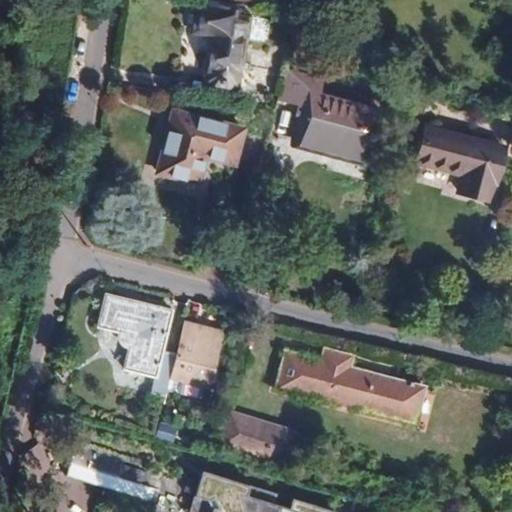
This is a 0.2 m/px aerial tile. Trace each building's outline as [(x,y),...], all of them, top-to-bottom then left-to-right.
[(246,21),(196,14),(194,40),(212,42),(207,87),(237,90),(246,21)] [(323,81),(288,71),(279,100),(304,107),(295,142),(366,160),(379,113),(319,97),(323,81)] [(152,180),(193,191),(201,161),(229,169),(237,138),(170,118),(152,180)] [(504,146),(428,124),(418,160),(463,172),(458,189),(490,198),(504,146)] [(163,398),(174,355),(159,351),(168,312),(107,296),(98,327),(109,330),(114,343),(121,348),(128,351),(125,370),(152,377),(148,394),(163,398)] [(219,334),(182,326),(170,378),(204,387),(219,334)] [(321,364),(286,355),(277,392),(412,425),(422,390),(348,371),(350,360),(323,353),(321,364)] [(229,411),(219,445),(288,466),(299,431),(229,411)] [(123,460),(74,444),(64,475),(147,502),(156,476),(122,465),(123,460)] [(193,478),(183,511),(250,511),(256,492),(234,485),(236,476),(217,469),(212,484),(193,478)]
